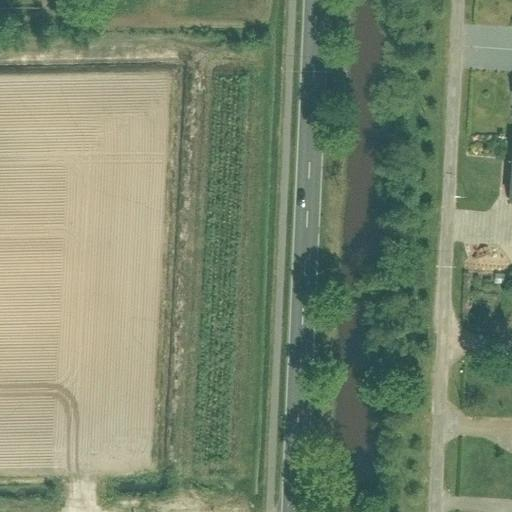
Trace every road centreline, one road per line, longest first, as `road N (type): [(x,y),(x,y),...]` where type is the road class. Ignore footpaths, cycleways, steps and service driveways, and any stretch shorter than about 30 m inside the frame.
road 1 (tertiary): [(292,511),(314,0)]
road 2 (unclassified): [(435,511),(457,0)]
